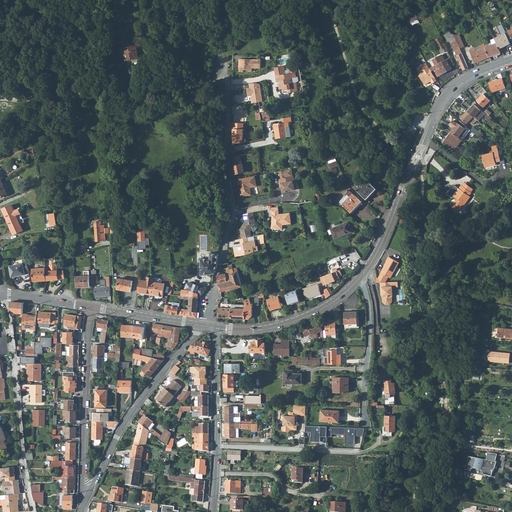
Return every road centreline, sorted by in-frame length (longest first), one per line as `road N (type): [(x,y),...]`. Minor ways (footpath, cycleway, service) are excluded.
road 1 (tertiary): [(412,165),(377,249),(336,298),(277,326),(215,327)]
road 2 (residential): [(224,64),(224,177),(234,210),(205,325)]
road 3 (track): [(223,79),(195,92),(0,97)]
road 4 (residential): [(84,495),(121,427),(198,324)]
road 5 (residential): [(90,307),(84,495)]
road 6 (residential): [(213,511),(215,327)]
road 7 (tertiary): [(412,165),(443,98),(465,77),(511,57)]
